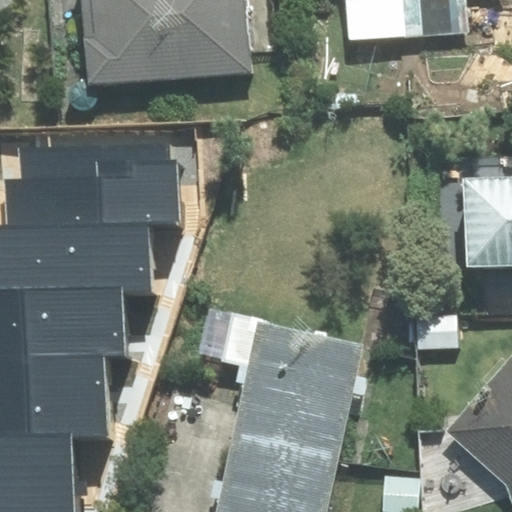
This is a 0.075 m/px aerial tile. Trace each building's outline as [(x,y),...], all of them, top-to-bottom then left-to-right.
[(105,0),(105,76),(267,77),(266,0),(105,0)] [(169,130),(28,134),(29,179),(11,180),(13,227),(0,227),(0,511),(64,511),(63,423),(90,423),(88,347),(116,346),(114,280),(138,279),(137,215),(171,214),(169,130)] [(489,261),(511,260),(511,153),(487,154),(489,261)] [(366,511),(395,347),(222,318),(215,362),(265,371),(241,511),(366,511)] [(511,474),(511,369),(460,430),(511,474)]
